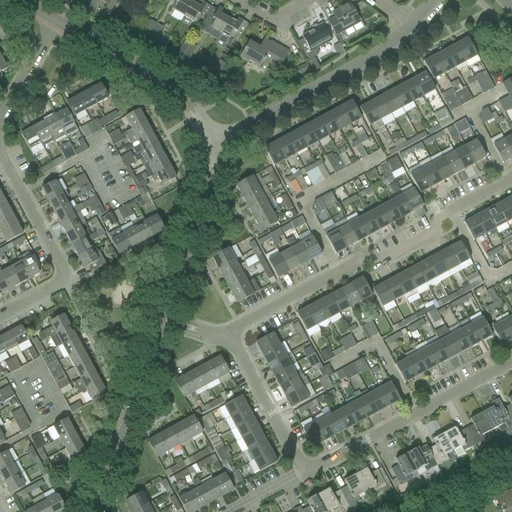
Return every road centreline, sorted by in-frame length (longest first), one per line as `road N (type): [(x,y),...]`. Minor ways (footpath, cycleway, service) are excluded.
road 1 (residential): [(511,177),(452,210),(434,233),(336,272),(226,334)]
road 2 (residential): [(304,474),(511,360)]
road 3 (residential): [(214,142),(409,27)]
road 4 (residential): [(0,316),(52,288),(64,267),(0,155)]
road 5 (residential): [(214,142),(173,88),(52,22)]
road 6 (residential): [(92,511),(167,320)]
road 7 (residential): [(167,320),(216,179),(214,142)]
road 8 (residential): [(304,474),(226,334)]
